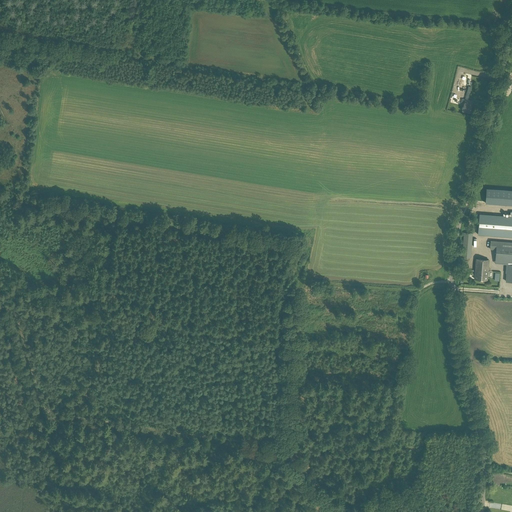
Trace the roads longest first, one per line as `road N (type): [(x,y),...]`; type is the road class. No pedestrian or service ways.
road 1 (unclassified): [(482,511),(483,442),(458,351),(450,282),(460,213),(511,37)]
road 2 (track): [(342,511),(284,443),(53,416),(16,311),(0,308)]
road 3 (track): [(297,281),(284,443)]
road 4 (track): [(297,281),(418,290),(450,282)]
